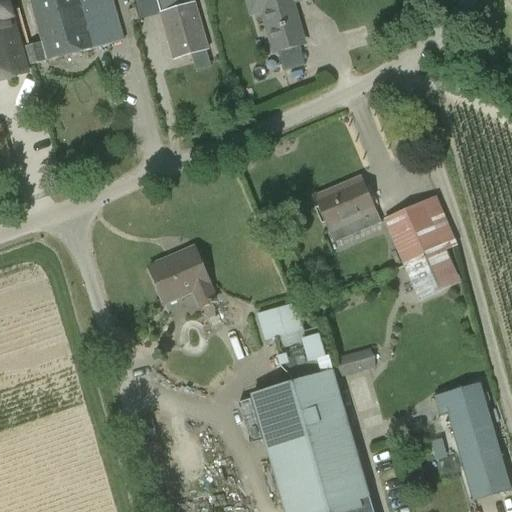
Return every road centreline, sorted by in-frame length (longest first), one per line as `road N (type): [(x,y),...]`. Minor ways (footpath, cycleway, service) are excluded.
road 1 (unclassified): [(0,233),(294,114),(403,60),(469,0)]
road 2 (track): [(511,125),(427,84),(403,60)]
